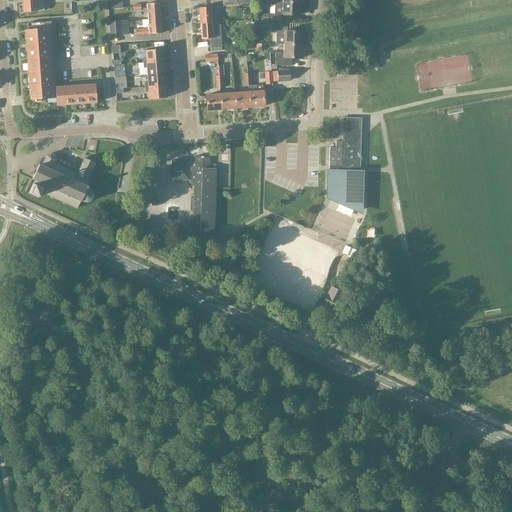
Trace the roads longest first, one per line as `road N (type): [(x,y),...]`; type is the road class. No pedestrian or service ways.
road 1 (secondary): [(463,421),(30,220)]
road 2 (unclassified): [(209,511),(194,497),(142,477),(118,447),(88,430),(66,342),(40,316),(0,303)]
road 3 (residential): [(172,136),(13,133),(0,32)]
road 4 (residential): [(188,134),(317,124),(321,0)]
road 5 (residential): [(188,134),(178,0)]
